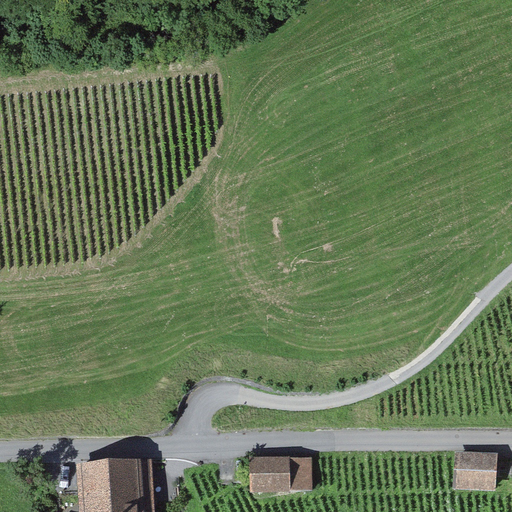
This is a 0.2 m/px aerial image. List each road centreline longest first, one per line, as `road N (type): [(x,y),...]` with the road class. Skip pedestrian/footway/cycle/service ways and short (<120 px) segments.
road 1 (unclassified): [(511,442),(0,452)]
road 2 (track): [(188,445),(191,419),(215,393),(301,402),(382,380),(423,354),(511,264)]
